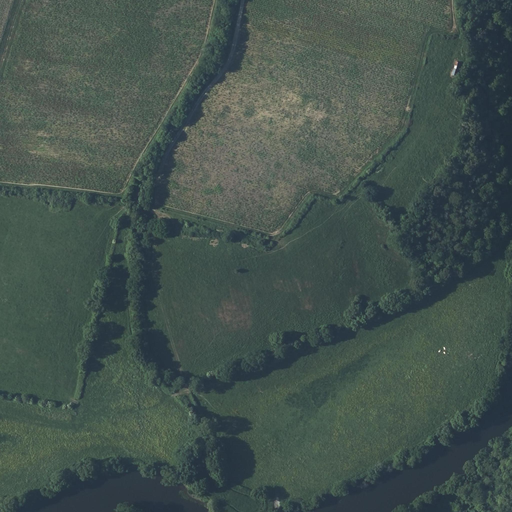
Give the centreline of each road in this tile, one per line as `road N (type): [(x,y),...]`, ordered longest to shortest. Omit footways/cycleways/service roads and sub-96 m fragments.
road 1 (track): [(243,0),(225,69),(167,149),(154,203),(270,235),(310,193),(334,195),(401,128),(429,32),(459,31),(460,0)]
road 2 (track): [(0,182),(120,195),(204,46),(216,0)]
